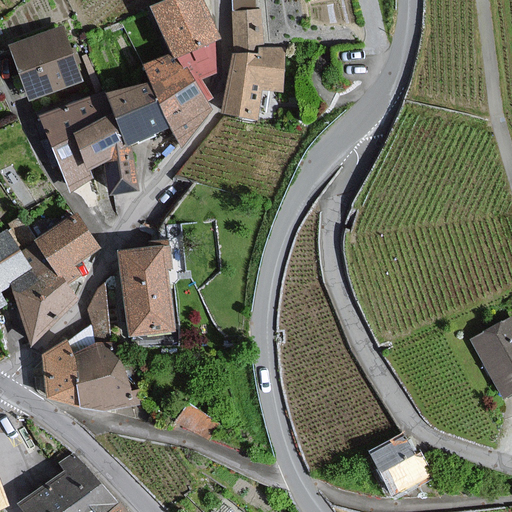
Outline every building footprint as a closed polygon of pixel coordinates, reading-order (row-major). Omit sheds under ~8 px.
[(109,192),(137,187),(129,143),(152,132),(172,122),(181,143),(215,108),(196,81),(217,72),(216,67),(211,39),(217,36),(209,17),(200,0),(175,0),(156,9),(178,54),(148,66),(155,82),(107,94),(42,116),(50,137),(71,188),(93,179),(89,168),(110,157),(109,192)] [(281,90),(286,50),(262,47),(260,10),(254,10),(254,0),(233,0),(234,11),(233,52),(231,69),(225,113),(257,117),(261,87),(281,90)] [(79,80),(60,28),(14,45),(33,97),(79,80)] [(77,215),(37,241),(19,252),(7,231),(0,235),(0,307),(7,304),(0,292),(0,290),(6,286),(11,283),(31,342),(46,328),(76,300),(65,283),(80,273),(73,263),(83,256),(98,247),(77,215)] [(10,221),(24,243),(34,237),(20,215),(10,221)] [(166,247),(120,252),(126,302),(130,334),(176,329),(166,247)] [(106,284),(90,308),(98,349),(73,357),(66,342),(46,355),(47,371),(49,397),(81,405),(106,409),(112,407),(133,403),(115,344),(111,346),(106,284)] [(511,319),(474,341),(504,396),(511,391),(511,319)] [(221,423),(189,402),(175,421),(210,440),(221,423)] [(404,436),(372,453),(395,495),(427,478),(404,436)] [(126,511),(120,504),(74,455),(62,464),(66,469),(39,491),(22,505),(28,511),(126,511)]
